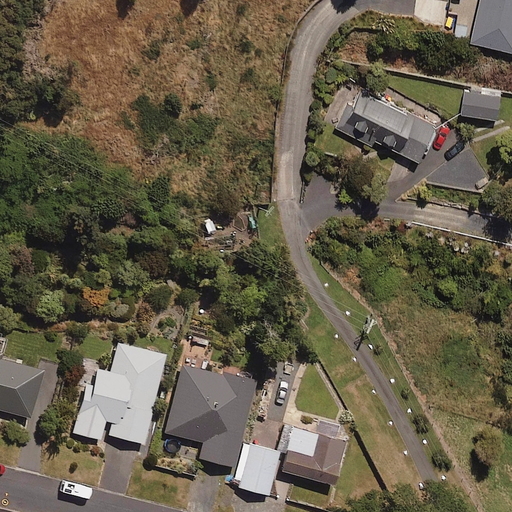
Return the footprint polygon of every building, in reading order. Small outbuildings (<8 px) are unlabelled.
[(511,0),(481,0),(472,43),(511,52),(511,0)] [(437,127),(362,92),(354,109),(348,106),(337,129),(379,148),(381,144),(420,162),(437,127)] [(497,120),(501,97),(466,92),(463,115),(497,120)] [(164,357),(116,346),(109,374),(95,371),(91,387),(82,385),(75,416),(112,424),(109,438),(143,446),(164,357)] [(0,415),(10,418),(26,367),(0,361),(0,415)] [(254,384),(181,366),(164,434),(202,443),(198,461),(233,470),(254,384)] [(345,444),(293,430),(281,473),(333,488),(345,444)] [(278,453),(250,446),(239,490),(267,497),(278,453)]
